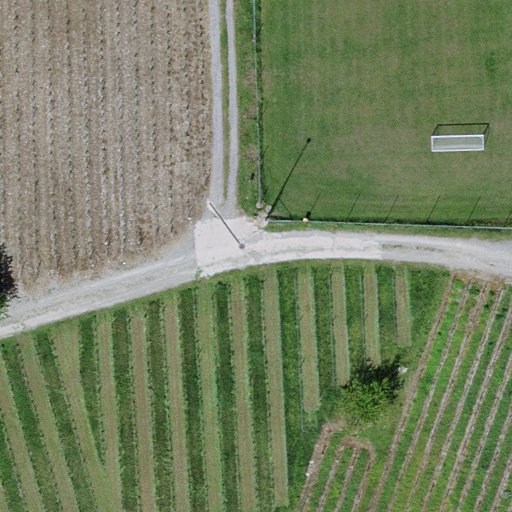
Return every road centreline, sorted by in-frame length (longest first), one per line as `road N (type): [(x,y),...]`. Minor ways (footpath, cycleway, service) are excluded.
road 1 (track): [(0,322),(244,253),(376,244),(511,259)]
road 2 (track): [(241,0),(244,253)]
